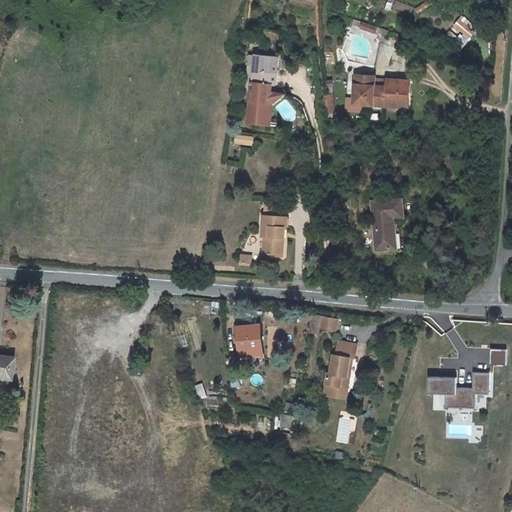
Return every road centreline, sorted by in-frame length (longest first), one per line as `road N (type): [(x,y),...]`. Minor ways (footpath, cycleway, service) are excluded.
road 1 (unclassified): [(492,311),(0,272)]
road 2 (residential): [(492,311),(511,84)]
